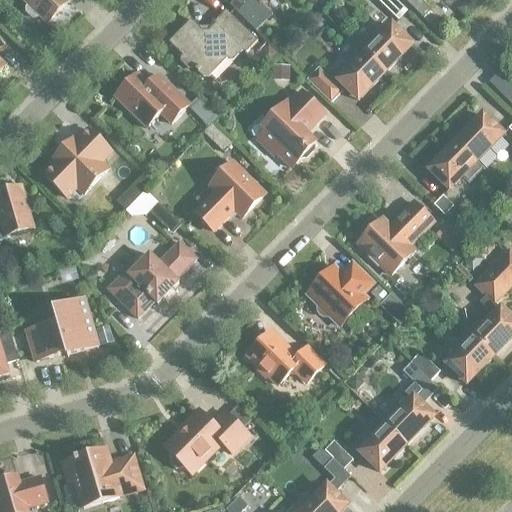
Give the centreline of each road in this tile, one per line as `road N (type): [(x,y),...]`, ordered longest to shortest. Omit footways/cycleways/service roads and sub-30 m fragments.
road 1 (residential): [(0,436),(146,390),(511,18)]
road 2 (residential): [(0,148),(147,0)]
road 3 (residential): [(398,511),(511,398)]
